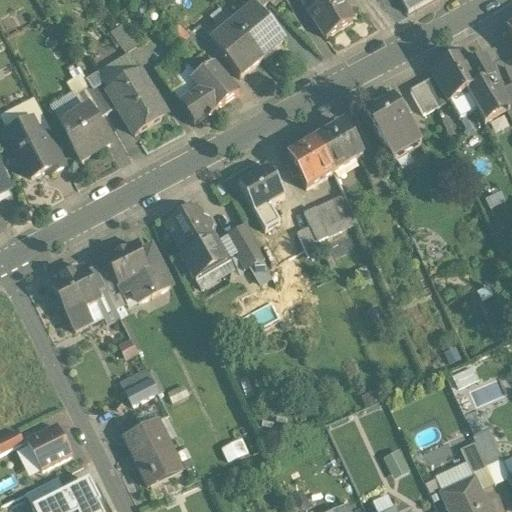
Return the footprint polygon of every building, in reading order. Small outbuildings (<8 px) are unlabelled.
[(283,0),(289,8),(295,15),(306,33),(320,24),(333,17),(357,4),(353,0),(283,0)] [(408,0),(393,8),(407,33),(432,18),(421,0),(408,0)] [(265,23),(249,7),(240,15),(252,29),(253,28),(259,34),(269,26),(265,23)] [(274,13),(265,23),(269,26),(278,35),(287,26),(274,13)] [(306,33),(323,60),(350,44),(333,17),(320,24),(306,33)] [(259,34),(253,28),(252,29),(231,46),(261,82),(283,64),(259,34)] [(170,42),(157,52),(164,60),(177,49),(170,42)] [(261,82),(231,46),(211,62),(209,63),(215,70),(239,99),(261,82)] [(199,48),(186,60),(191,65),(204,79),(215,70),(209,63),(211,62),(199,48)] [(177,49),(164,60),(176,75),(191,65),(186,60),(177,49)] [(141,77),(130,63),(119,71),(130,85),(141,77)] [(176,75),(153,92),(170,114),(181,107),(176,101),(184,95),(183,94),(182,92),(185,90),(194,99),(211,87),(204,79),(191,65),(176,75)] [(458,74),(429,91),(433,97),(445,119),(447,121),(448,120),(463,112),(476,104),(466,87),(458,74)] [(493,95),(482,77),(466,87),(476,104),(463,112),(473,128),(481,142),(504,129),(507,127),(498,112),(489,98),(493,95)] [(194,99),(189,103),(198,112),(179,125),(193,146),(237,116),(211,87),(194,99)] [(176,101),(181,107),(189,103),(194,99),(185,90),(182,92),(183,94),(184,95),(176,101)] [(137,95),(107,113),(117,130),(134,157),(164,138),(137,95)] [(433,97),(422,103),(435,125),(445,119),(433,97)] [(100,103),(89,110),(105,137),(117,130),(107,113),(100,103)] [(422,103),(408,111),(421,133),(435,125),(422,103)] [(511,108),(511,106),(498,112),(507,127),(504,129),(511,144),(511,143),(511,108)] [(105,137),(89,110),(73,120),(81,133),(88,129),(96,143),(105,137)] [(463,112),(448,120),(458,137),(473,128),(463,112)] [(389,115),(375,123),(374,121),(363,127),(365,129),(362,131),(379,158),(405,143),(389,115)] [(81,133),(60,147),(69,162),(68,162),(80,183),(109,164),(96,143),(88,129),(81,133)] [(340,142),(312,158),(331,191),(359,174),(340,142)] [(31,143),(7,155),(31,201),(48,193),(50,197),(57,193),(40,161),(31,143)] [(405,143),(379,158),(391,179),(418,164),(405,143)] [(66,188),(50,156),(40,161),(57,193),(66,188)] [(312,158),(284,175),(303,207),(331,191),(312,158)] [(263,188),(236,203),(252,230),(265,222),(278,214),(263,188)] [(393,222),(380,195),(359,205),(373,232),(393,222)] [(218,204),(214,206),(220,215),(224,213),(218,204)] [(356,246),(345,221),(305,239),(307,243),(317,264),(356,246)] [(265,222),(252,230),(262,247),(275,240),(265,222)] [(226,280),(194,227),(165,244),(182,274),(180,275),(194,299),(226,280)] [(317,264),(307,243),(292,250),(308,283),(322,276),(317,264)] [(246,244),(224,257),(242,287),(261,276),(246,244)] [(134,262),(104,277),(107,284),(117,304),(126,299),(147,289),(138,271),(134,262)] [(148,266),(138,271),(147,289),(126,299),(136,320),(167,305),(148,266)] [(107,284),(95,290),(112,323),(123,318),(117,304),(107,284)] [(93,286),(83,292),(97,320),(95,321),(102,336),(105,343),(118,336),(112,323),(95,290),(93,286)] [(81,288),(50,304),(74,351),(90,343),(82,328),(95,321),(97,320),(83,292),(81,288)] [(95,321),(82,328),(90,343),(102,336),(95,321)] [(129,359),(120,364),(126,375),(134,370),(129,359)] [(461,373),(454,359),(442,364),(449,379),(461,373)] [(145,388),(120,400),(126,411),(150,399),(145,388)] [(150,399),(126,411),(132,423),(156,411),(150,399)] [(382,408),(378,400),(359,408),(363,417),(382,408)] [(158,438),(124,455),(148,504),(182,488),(158,438)] [(55,444),(25,459),(40,488),(70,473),(55,444)] [(15,448),(0,456),(0,471),(22,461),(15,448)] [(489,450),(473,457),(484,481),(500,473),(489,450)] [(248,467),(241,451),(220,461),(227,477),(248,467)] [(500,473),(484,481),(473,457),(459,464),(470,488),(472,492),(473,492),(480,506),(508,493),(509,492),(502,476),(500,473)] [(408,484),(398,463),(383,470),(393,491),(408,484)] [(511,470),(502,476),(509,492),(511,491),(511,470)] [(482,511),(480,506),(473,492),(472,492),(454,500),(439,507),(441,511),(482,511)] [(29,511),(59,511),(65,509),(57,495),(29,510),(29,511)] [(59,511),(95,511),(88,498),(65,509),(59,511)]
